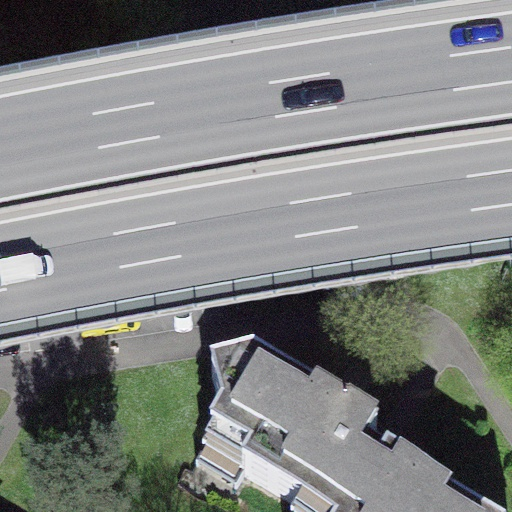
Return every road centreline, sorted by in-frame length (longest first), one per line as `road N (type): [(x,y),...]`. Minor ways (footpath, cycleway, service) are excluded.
road 1 (motorway): [(0,272),(511,186)]
road 2 (motorway): [(511,65),(0,149)]
